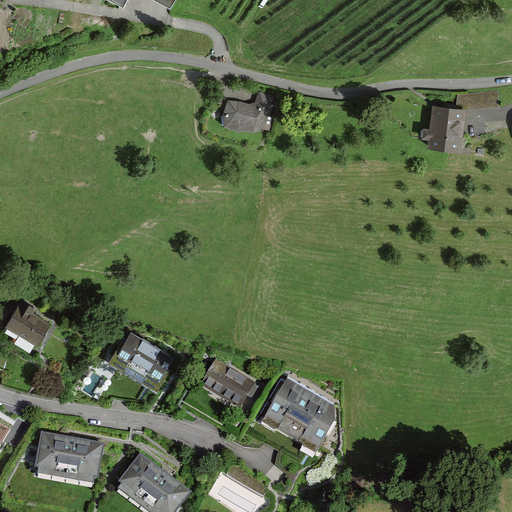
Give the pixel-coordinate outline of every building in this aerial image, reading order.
[(109,0),(124,8),(127,0),(152,0),(170,9),(176,0),(109,0)] [(474,95),(459,94),(458,104),(472,106),(474,95)] [(258,107),(234,102),(228,125),(265,134),(273,98),(260,95),(258,107)] [(466,111),(432,108),(430,129),(425,129),(424,138),(430,138),(429,146),(462,149),(466,111)] [(17,298),(0,329),(37,349),(54,317),(17,298)] [(111,365),(155,390),(172,359),(128,334),(111,365)] [(210,392),(247,411),(261,384),(224,365),(210,392)] [(262,422),(315,453),(336,421),(335,404),(287,379),(262,422)] [(103,436),(41,429),(37,465),(99,472),(103,436)] [(118,488),(151,511),(176,511),(194,487),(141,453),(123,478),(118,488)]
